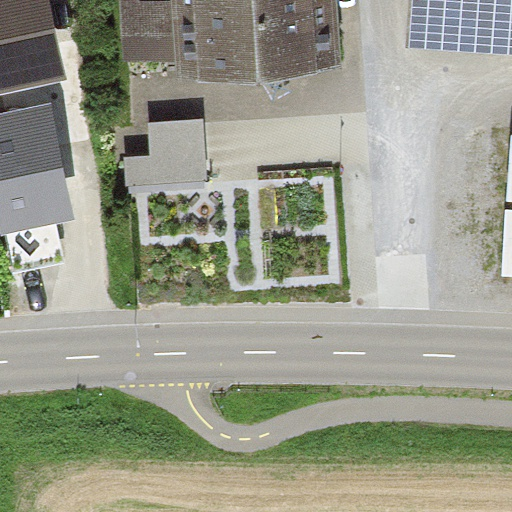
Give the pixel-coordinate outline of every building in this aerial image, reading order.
[(44,0),(0,0),(0,67),(56,55),(44,0)] [(336,57),(332,0),(137,0),(140,29),(182,26),(184,67),(336,57)] [(511,0),(428,0),(425,42),(511,50),(511,0)] [(148,136),(125,136),(125,168),(206,169),(206,103),(148,102),(148,136)] [(0,215),(53,205),(34,114),(0,121),(0,215)]
